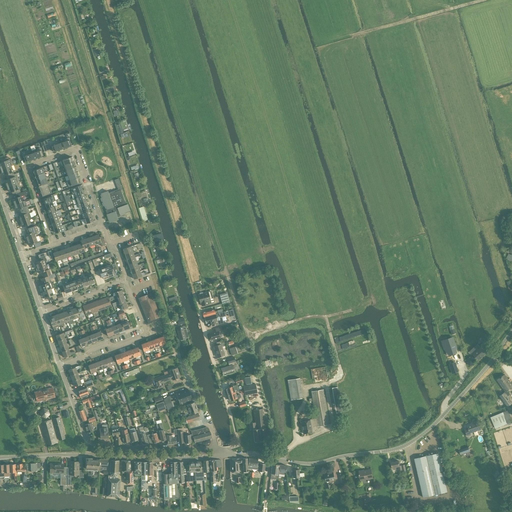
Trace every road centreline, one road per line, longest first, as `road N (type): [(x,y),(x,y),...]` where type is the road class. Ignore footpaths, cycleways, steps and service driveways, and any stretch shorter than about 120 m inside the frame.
road 1 (tertiary): [(269,459),(311,463),(407,444),(446,412),(511,331)]
road 2 (tertiary): [(0,457),(221,453)]
road 3 (residential): [(102,226),(75,148),(49,157),(24,167),(51,244)]
road 4 (tertiary): [(214,448),(93,444),(59,365)]
road 5 (residential): [(226,453),(238,445),(191,283)]
road 6 (residential): [(59,365),(143,336),(124,279)]
